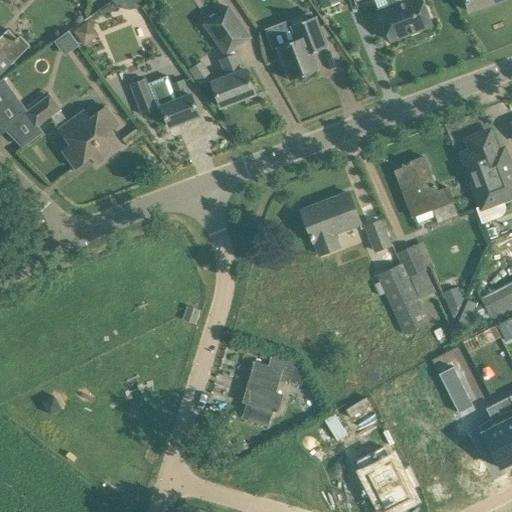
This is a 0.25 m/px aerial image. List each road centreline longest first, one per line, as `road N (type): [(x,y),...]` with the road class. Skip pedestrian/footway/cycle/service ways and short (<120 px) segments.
road 1 (tertiary): [(202,186),(511,72)]
road 2 (unclassified): [(168,486),(226,297),(225,251),(202,186)]
road 3 (tertiary): [(69,233),(202,186)]
